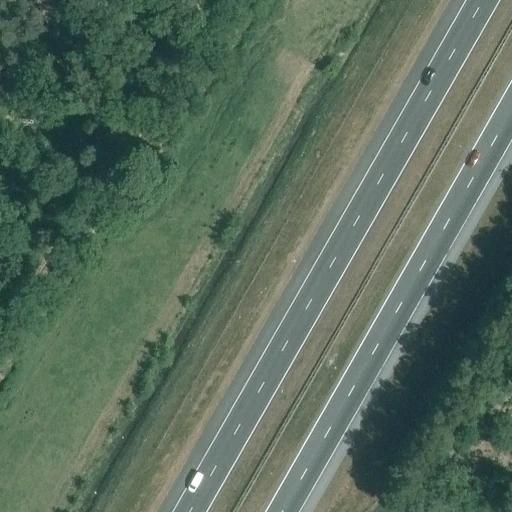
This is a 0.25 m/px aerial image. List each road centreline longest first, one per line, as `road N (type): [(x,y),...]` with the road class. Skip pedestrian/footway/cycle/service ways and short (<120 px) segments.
road 1 (motorway): [(482,0),(188,511)]
road 2 (motorway): [(284,511),(511,111)]
